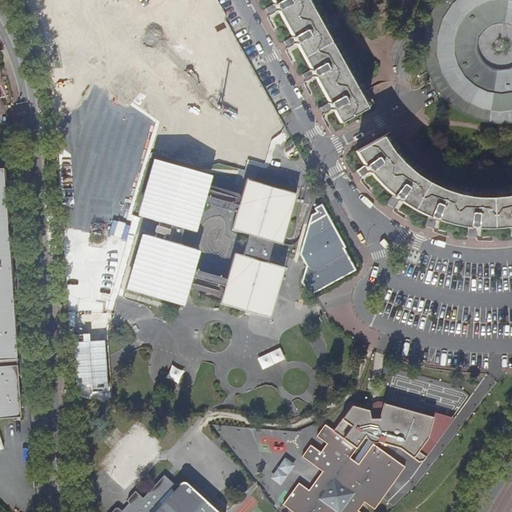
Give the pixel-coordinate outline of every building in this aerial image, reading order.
[(186,0),(67,66),(119,159),(238,93),(186,0)] [(272,0),(273,2),(277,8),(282,17),(291,34),(295,41),(309,67),(313,74),(328,100),(331,107),(339,120),(366,105),(358,91),(356,87),(355,84),(342,61),(340,57),(338,54),(337,51),(322,25),(320,22),(318,18),(308,0),(272,0)] [(318,0),(308,0),(318,18),(326,14),(318,0)] [(427,69),(420,73),(424,82),(431,79),(433,82),(437,89),(444,98),(449,103),(455,108),(464,113),(471,117),(483,121),(491,122),(498,122),(504,122),(511,121),(511,0),(437,0),(438,0),(435,5),(433,8),(430,14),(427,21),(426,26),(424,38),(424,44),(424,52),(425,58),(427,69)] [(277,8),(273,2),(266,7),(269,13),(277,8)] [(337,51),(345,47),(329,20),(322,25),(337,51)] [(295,41),(291,34),(284,39),(287,45),(295,41)] [(362,79),(348,53),(340,57),(342,61),(355,84),(362,79)] [(306,79),(313,74),(309,67),(302,72),(306,79)] [(358,91),(366,105),(374,101),(366,86),(358,91)] [(324,111),(331,107),(328,100),(321,105),(324,111)] [(389,129),(383,133),(390,143),(396,139),(389,129)] [(383,133),(380,134),(356,150),(359,155),(365,164),(370,170),(375,176),(381,182),(392,192),(394,193),(400,198),(409,204),(419,210),(429,214),(437,217),(439,218),(446,219),(458,222),(467,224),(471,224),(479,224),(489,225),(502,224),(511,222),(511,221),(511,189),(509,190),(506,191),(496,192),(487,193),(480,193),(477,192),(474,192),(460,191),(448,187),(445,186),(442,184),(437,183),(430,179),(419,172),(416,171),(413,168),(404,160),(398,154),(394,150),(391,146),(390,143),(383,133)] [(400,145),(394,150),(398,154),(404,160),(413,168),(417,162),(412,158),(404,149),(400,145)] [(147,186),(152,184),(144,211),(160,215),(158,223),(155,223),(153,230),(156,231),(154,237),(145,235),(131,285),(180,299),(186,278),(189,269),(194,249),(177,244),(184,221),(193,224),(198,204),(201,195),(206,175),(190,171),(172,167),(154,163),(147,186)] [(370,170),(365,164),(357,169),(361,176),(370,170)] [(442,184),(445,178),(439,175),(428,169),(423,166),(419,172),(430,179),(437,183),(442,184)] [(0,421),(19,420),(17,383),(9,288),(5,240),(1,173),(0,172),(0,421)] [(282,240),(296,190),(245,177),(237,205),(235,213),(231,226),(249,231),(243,253),(234,250),(226,279),(223,288),(220,300),(269,314),(284,265),(266,260),(272,238),(282,240)] [(474,192),(475,185),(468,184),(457,182),(450,180),(448,187),(460,191),(474,192)] [(506,191),(504,183),(497,184),(488,185),(480,185),(480,193),(487,193),(496,192),(506,191)] [(400,198),(394,193),(387,201),(394,206),(400,198)] [(237,205),(201,195),(198,204),(235,213),(237,205)] [(358,269),(322,201),(310,208),(298,254),(304,265),(299,281),(306,296),(314,294),(358,269)] [(433,226),(437,217),(429,214),(426,223),(433,226)] [(479,234),(479,224),(471,224),(470,233),(479,234)] [(226,279),(189,269),(186,278),(223,288),(226,279)] [(285,359),(280,347),(257,358),(263,369),(285,359)] [(185,371),(172,364),(165,377),(178,384),(185,371)] [(371,505),(392,474),(399,463),(369,441),(354,462),(344,454),(351,444),(321,422),(313,433),(323,440),(317,449),(307,442),(299,453),(319,468),(305,488),(295,480),(281,501),(283,503),(295,511),(360,511),(353,507),(360,498),(371,505)] [(217,511),(179,478),(169,488),(167,487),(170,485),(170,483),(171,481),(161,472),(139,495),(133,490),(131,489),(125,495),(124,498),(125,501),(118,509),(116,507),(113,505),(111,506),(105,511),(217,511)]
